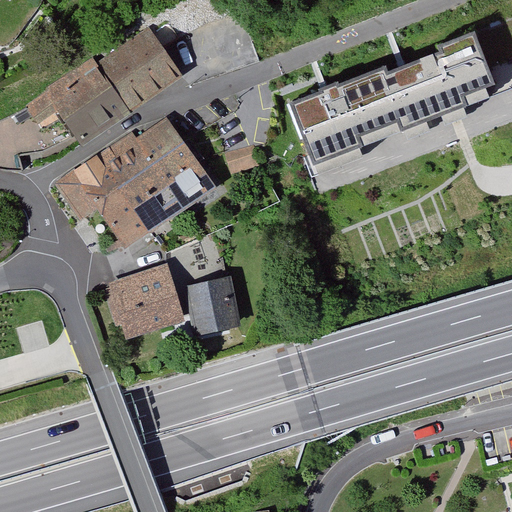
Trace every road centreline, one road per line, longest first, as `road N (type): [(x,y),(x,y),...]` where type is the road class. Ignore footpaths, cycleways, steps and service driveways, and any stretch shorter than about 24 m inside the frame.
road 1 (motorway): [(511,305),(0,457)]
road 2 (motorway): [(0,506),(511,355)]
road 3 (residential): [(445,0),(173,102),(25,188)]
road 4 (residential): [(56,271),(147,511)]
road 5 (residential): [(511,413),(377,449),(335,479),(317,511)]
